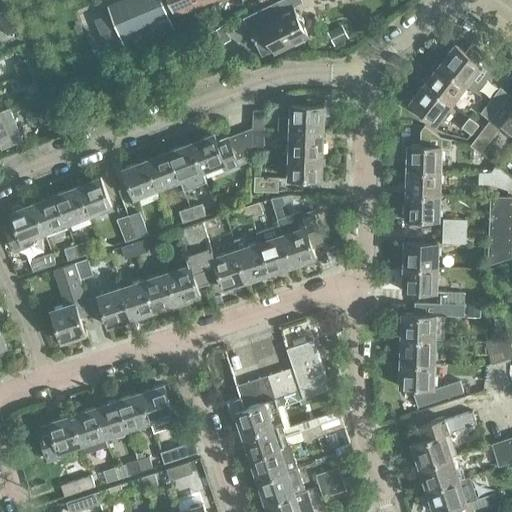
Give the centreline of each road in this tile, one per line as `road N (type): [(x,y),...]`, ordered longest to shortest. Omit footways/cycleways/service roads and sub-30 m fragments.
road 1 (residential): [(0,179),(282,73),(370,66)]
road 2 (residential): [(387,511),(355,410),(362,279)]
road 3 (residential): [(362,279),(370,66)]
road 4 (residential): [(178,338),(362,279)]
road 5 (residential): [(236,511),(178,338)]
road 6 (residential): [(46,380),(178,338)]
road 7 (residential): [(46,380),(0,266)]
